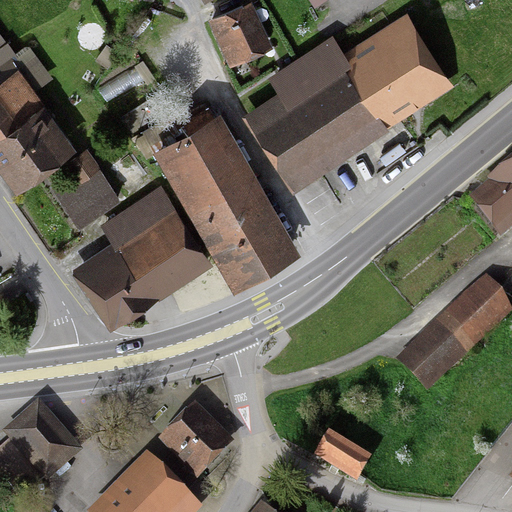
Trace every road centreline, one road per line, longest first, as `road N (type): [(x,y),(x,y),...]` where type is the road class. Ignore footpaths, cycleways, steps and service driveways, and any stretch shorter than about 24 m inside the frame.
road 1 (primary): [(228,331),(304,290),(511,122)]
road 2 (residential): [(84,368),(59,299),(0,212)]
road 3 (residential): [(263,453),(348,497),(404,511)]
road 4 (primary): [(84,368),(228,331)]
road 5 (residential): [(263,453),(228,331)]
